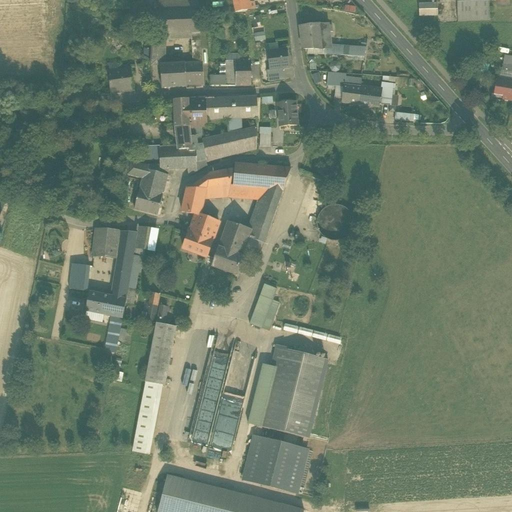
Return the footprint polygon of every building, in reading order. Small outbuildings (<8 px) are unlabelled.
[(118,0),(118,7),(154,9),(154,0),(118,0)] [(154,0),(154,9),(154,11),(199,10),(198,0),(154,0)] [(245,2),(244,0),(233,0),(236,13),(259,9),(259,6),(255,6),(255,2),(250,2),(245,2)] [(457,2),(458,22),(490,21),(489,1),(457,2)] [(419,4),(419,17),(437,16),(437,4),(419,4)] [(200,34),(199,10),(154,11),(152,35),(165,35),(191,34),(200,34)] [(325,54),(329,55),(329,47),(329,40),(327,25),(319,25),(299,26),(302,48),(308,49),(326,52),(325,54)] [(254,34),(255,42),(265,41),(265,33),(254,34)] [(193,60),(202,60),(200,34),(191,34),(191,40),(193,60)] [(162,47),(164,47),(165,41),(165,35),(152,35),(152,48),(162,48),(162,47)] [(162,48),(152,48),(151,49),(151,63),(151,67),(160,66),(160,65),(164,65),(164,47),(162,47),(162,48)] [(329,55),(347,56),(364,58),(366,48),(329,47),(329,55)] [(143,64),(151,63),(151,49),(143,49),(143,64)] [(289,68),(286,50),(268,52),(270,71),(283,69),(289,68)] [(503,65),(506,65),(507,65),(511,65),(511,56),(504,56),(503,65)] [(226,61),(225,63),(225,76),(225,86),(236,87),(235,61),(226,61)] [(235,61),(236,87),(251,86),(251,61),(249,61),(239,61),(235,61)] [(204,86),(202,63),(193,64),(185,64),(186,86),(204,86)] [(160,66),(162,89),(187,88),(186,86),(185,64),(164,65),(160,65),(160,66)] [(109,71),(110,95),(133,91),(131,68),(109,71)] [(284,79),(283,69),(270,71),(267,71),(268,81),(284,79)] [(511,72),(505,72),(500,71),(499,79),(511,81),(511,72)] [(315,85),(322,82),(318,73),(311,75),(315,85)] [(328,86),(341,87),(342,74),(327,73),(326,86),(328,86)] [(225,86),(225,76),(220,76),(210,76),(211,86),(225,86)] [(502,99),(511,101),(511,81),(499,79),(496,79),(494,95),(503,96),(502,99)] [(341,87),(328,86),(328,89),(335,90),(334,99),(343,100),(344,88),(341,87)] [(360,88),(353,87),(345,86),(344,88),(343,100),(342,102),(358,104),(360,88)] [(381,91),(373,90),(370,90),(360,88),(358,104),(379,107),(380,104),(381,91)] [(380,104),(387,105),(388,95),(389,92),(381,91),(380,104)] [(395,96),(388,95),(387,105),(394,106),(395,96)] [(226,120),(227,120),(241,119),(257,119),(257,97),(213,98),(206,98),(207,121),(210,120),(219,120),(226,120)] [(207,128),(207,121),(206,98),(189,100),(189,128),(201,128),(207,128)] [(174,101),(175,128),(176,128),(189,128),(189,100),(174,101)] [(279,104),(281,127),(298,126),(296,103),(279,104)] [(228,135),(242,131),(241,119),(227,120),(228,135)] [(176,128),(177,137),(196,137),(197,145),(203,144),(202,140),(203,140),(201,128),(189,128),(176,128)] [(256,150),(257,128),(256,128),(242,131),(228,135),(203,140),(202,140),(203,144),(197,145),(178,147),(179,151),(189,150),(190,152),(196,152),(196,163),(206,162),(206,163),(214,161),(213,159),(219,158),(219,157),(235,153),(235,154),(241,153),(256,150)] [(259,146),(270,147),(271,135),(260,134),(259,146)] [(178,147),(197,145),(196,137),(177,137),(176,137),(177,147),(178,147)] [(144,156),(144,159),(160,159),(160,148),(160,146),(144,147),(144,156)] [(169,169),(179,169),(179,151),(178,147),(177,147),(160,148),(160,159),(160,165),(146,165),(145,170),(156,173),(156,170),(169,169)] [(179,169),(187,169),(196,163),(196,152),(190,152),(189,150),(179,151),(179,169)] [(163,195),(168,175),(156,173),(145,170),(146,165),(131,162),(127,175),(142,179),(139,189),(163,195)] [(206,162),(196,163),(187,169),(189,175),(207,167),(206,163),(206,162)] [(233,187),(264,190),(282,194),(291,169),(235,164),(233,187)] [(201,216),(204,200),(206,190),(230,188),(233,170),(209,174),(187,191),(182,212),(195,215),(201,216)] [(233,187),(230,188),(228,199),(257,201),(247,229),(251,230),(253,227),(254,219),(264,190),(233,187)] [(228,199),(230,188),(206,190),(204,200),(228,199)] [(134,210),(157,216),(163,195),(139,189),(134,210)] [(268,232),(282,194),(264,190),(254,219),(253,227),(268,232)] [(330,241),(339,241),(347,237),(352,229),(353,220),(348,211),(340,206),(331,206),(323,210),(318,218),(317,228),(322,236),(330,241)] [(219,223),(201,216),(195,215),(189,233),(212,242),(213,242),(219,224),(219,223)] [(218,248),(243,256),(245,249),(249,238),(263,244),(264,244),(268,232),(253,227),(251,230),(247,229),(228,222),(218,248)] [(137,233),(135,248),(144,249),(156,251),(160,230),(147,227),(138,226),(137,233)] [(93,257),(116,259),(119,232),(96,230),(93,257)] [(117,259),(132,261),(133,255),(135,248),(137,233),(119,232),(116,259),(117,259)] [(183,249),(206,258),(212,242),(189,233),(183,249)] [(249,238),(245,249),(260,254),(263,244),(249,238)] [(143,256),(144,249),(135,248),(133,255),(143,256)] [(211,267),(236,276),(243,256),(218,248),(211,267)] [(135,308),(143,256),(133,255),(132,261),(131,274),(130,280),(125,306),(135,308)] [(110,296),(113,297),(118,272),(131,274),(132,261),(117,259),(110,296)] [(69,289),(87,291),(90,267),(72,264),(69,289)] [(105,316),(112,317),(122,319),(125,306),(130,280),(131,274),(118,272),(113,297),(110,296),(109,296),(105,316)] [(264,285),(260,296),(273,301),(277,290),(264,285)] [(104,315),(105,316),(109,296),(89,292),(89,293),(85,312),(86,312),(104,315)] [(145,322),(154,324),(159,295),(151,294),(147,313),(145,322)] [(262,329),(273,301),(260,296),(249,324),(262,329)] [(280,303),(273,301),(262,329),(269,332),(280,303)] [(160,306),(156,324),(164,325),(167,308),(160,306)] [(104,315),(86,312),(85,320),(102,323),(104,315)] [(121,329),(122,319),(112,317),(110,327),(105,352),(115,354),(121,329)] [(162,386),(165,386),(176,327),(164,325),(156,324),(145,383),(162,386)] [(327,333),(283,324),(282,331),(340,342),(341,338),(326,335),(327,333)] [(276,348),(271,368),(275,369),(261,427),(308,439),(328,361),(284,350),(276,348)] [(248,424),(261,427),(275,369),(271,368),(262,366),(248,424)] [(132,452),(149,455),(162,386),(145,383),(132,452)] [(254,437),(243,480),(296,494),(307,450),(254,437)] [(231,449),(232,439),(221,438),(220,448),(231,449)] [(157,511),(303,511),(304,511),(167,476),(157,511)]
